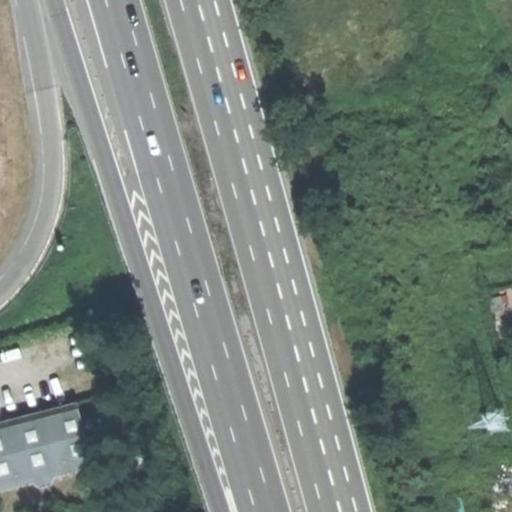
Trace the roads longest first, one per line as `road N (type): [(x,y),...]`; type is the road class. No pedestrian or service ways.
road 1 (trunk): [(55,0),(221,511)]
road 2 (trunk): [(117,0),(267,511)]
road 3 (trunk): [(335,511),(196,0)]
road 4 (unclassified): [(25,0),(55,147),(51,209),(24,268),(0,296)]
